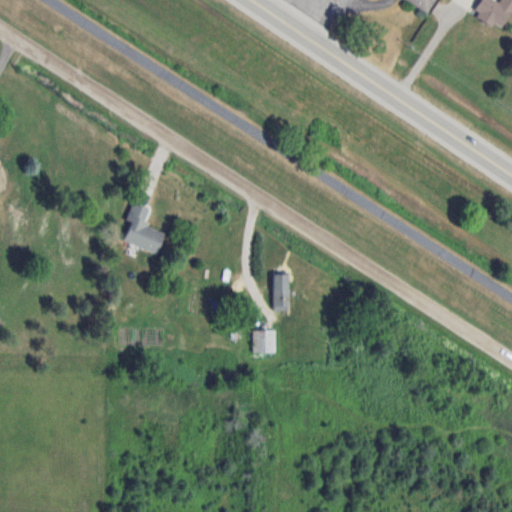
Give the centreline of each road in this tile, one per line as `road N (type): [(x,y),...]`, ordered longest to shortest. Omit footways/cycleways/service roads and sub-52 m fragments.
road 1 (residential): [(511,358),(0,26)]
road 2 (tertiary): [(511,174),(252,0)]
